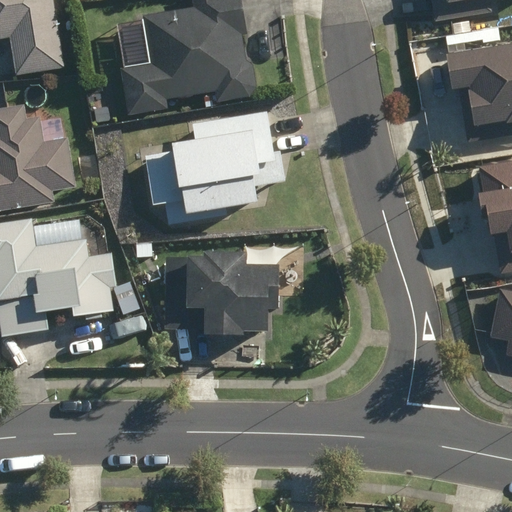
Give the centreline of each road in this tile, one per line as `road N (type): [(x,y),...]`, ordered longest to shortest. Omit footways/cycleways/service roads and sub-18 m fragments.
road 1 (residential): [(402,438),(414,316),(351,86),(342,0)]
road 2 (residential): [(0,439),(141,431),(402,438)]
